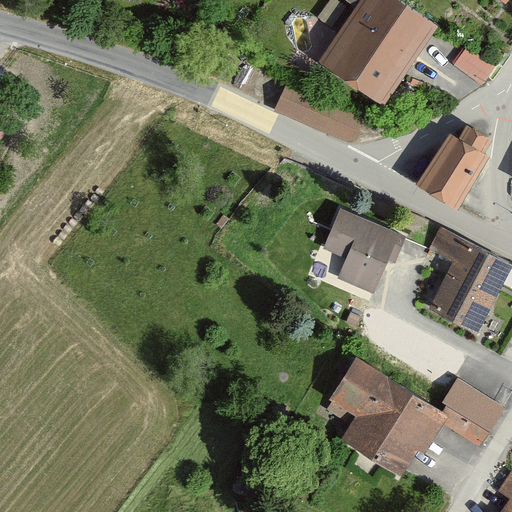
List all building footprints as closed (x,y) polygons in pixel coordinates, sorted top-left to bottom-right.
[(400,0),(343,0),(310,58),(379,98),(428,16),(400,0)] [(467,44),(456,58),(483,78),(493,64),(467,44)] [(289,82),(277,108),(355,142),(367,116),(289,82)] [(0,142),(12,127),(0,117),(0,142)] [(446,132),(415,180),(455,205),(494,143),(468,127),(459,141),(446,132)] [(345,251),(336,273),(373,286),(395,227),(336,205),(322,242),(345,251)] [(449,262),(428,305),(473,327),(506,257),(442,227),(430,252),(449,262)] [(351,408),(336,433),(399,471),(437,407),(350,354),(327,393),(351,408)] [(500,402),(454,376),(440,401),(486,427),(500,402)] [(504,496),(494,511),(511,511),(511,475),(503,471),(493,489),(504,496)]
